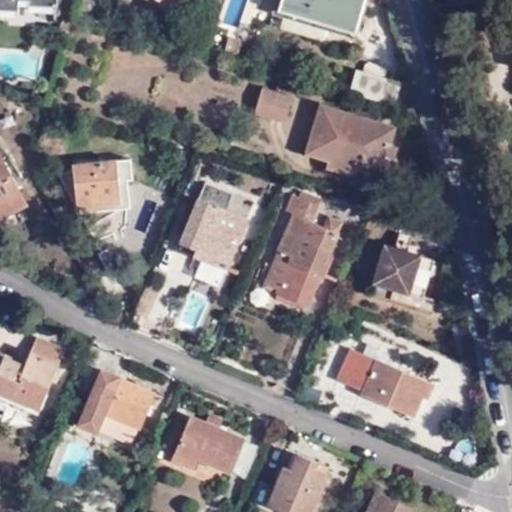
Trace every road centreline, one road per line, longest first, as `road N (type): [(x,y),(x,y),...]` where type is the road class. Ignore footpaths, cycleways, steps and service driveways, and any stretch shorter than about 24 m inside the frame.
road 1 (residential): [(511,496),(197,374),(0,277)]
road 2 (residential): [(414,0),(486,264),(511,397)]
